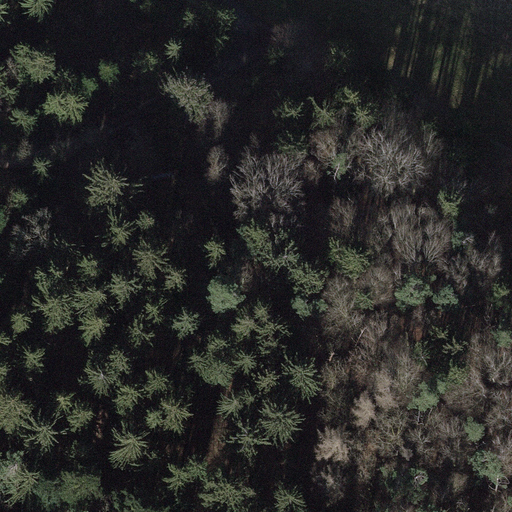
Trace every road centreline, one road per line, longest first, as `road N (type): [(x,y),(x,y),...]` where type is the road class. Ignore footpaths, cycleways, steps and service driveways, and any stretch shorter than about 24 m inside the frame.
road 1 (track): [(511,157),(267,35),(220,0)]
road 2 (track): [(267,35),(89,144),(0,166)]
